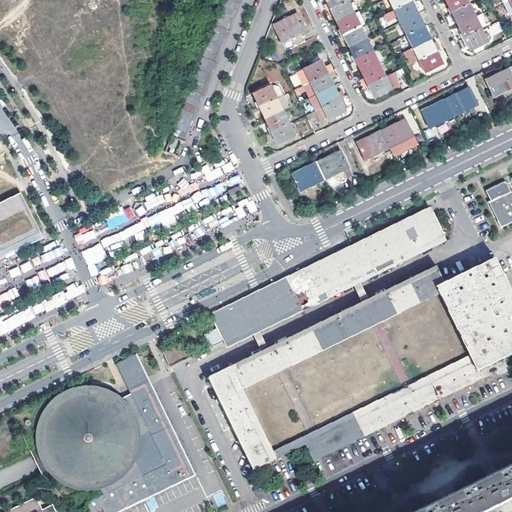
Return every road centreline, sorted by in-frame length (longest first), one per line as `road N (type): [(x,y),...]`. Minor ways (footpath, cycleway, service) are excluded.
road 1 (residential): [(253,511),(194,389),(198,373),(474,240)]
road 2 (residential): [(272,511),(511,394)]
road 3 (tertiary): [(284,244),(511,137)]
road 4 (residential): [(100,307),(6,120)]
road 5 (tertiary): [(119,345),(270,271),(284,244)]
road 6 (tertiary): [(278,228),(100,307)]
road 7 (residential): [(253,172),(227,115),(269,0)]
road 8 (tertiary): [(0,404),(119,345)]
road 9 (residential): [(364,116),(308,0)]
road 10 (residential): [(253,172),(364,116)]
